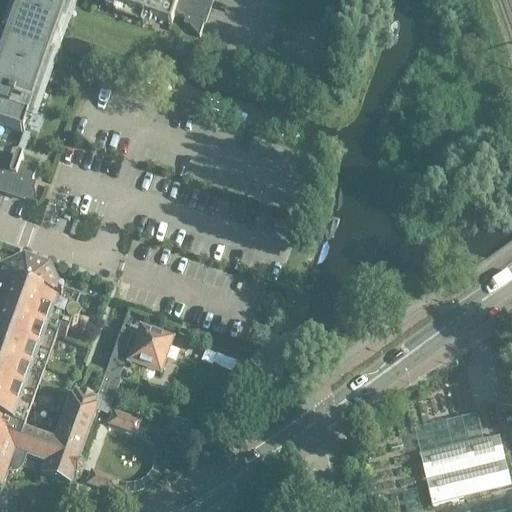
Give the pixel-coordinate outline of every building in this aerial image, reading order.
[(25,0),(0,73),(0,129),(24,138),(71,0),(95,0),(170,26),(173,18),(185,21),(183,27),(189,29),(198,40),(212,0),(25,0)] [(0,193),(36,206),(34,192),(36,186),(31,184),(35,173),(20,167),(23,159),(16,157),(14,165),(0,160),(0,193)] [(95,406),(90,404),(90,403),(80,399),(79,400),(74,399),(72,403),(69,402),(53,447),(22,436),(57,338),(65,341),(68,331),(71,332),(76,329),(78,324),(75,319),(73,319),(77,309),(58,302),(59,299),(47,275),(22,266),(0,275),(0,495),(6,479),(11,480),(14,480),(16,478),(18,477),(21,473),(69,490),(72,481),(75,482),(81,479),(83,473),(80,467),(77,465),(96,411),(93,410),(95,406)] [(129,364),(159,374),(170,342),(141,331),(137,341),(132,339),(127,352),(132,354),(129,364)] [(85,486),(115,496),(117,492),(126,496),(135,495),(141,493),(147,491),(152,487),(157,483),(161,478),(164,472),(165,466),(166,461),(165,455),(164,450),(163,446),(162,443),(159,438),(157,435),(149,428),(141,425),(142,421),(112,411),(107,426),(137,436),(138,434),(142,435),(143,436),(147,440),(151,446),(153,449),(154,453),(155,456),(155,461),(154,464),(154,468),(152,472),(149,476),(145,479),(142,481),(137,483),(133,484),(124,485),(120,484),(121,481),(91,471),(85,486)] [(511,490),(511,485),(501,439),(422,459),(434,509),(511,490)]
